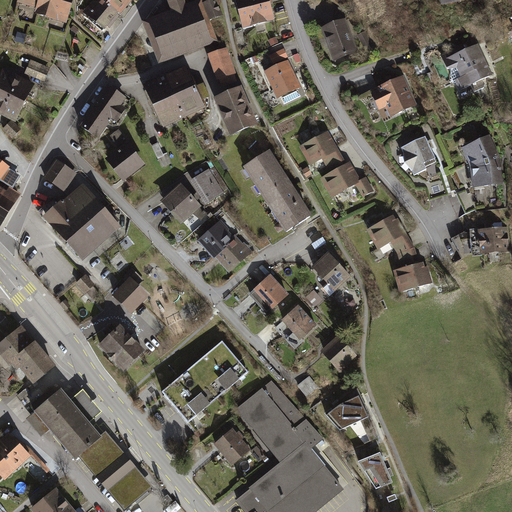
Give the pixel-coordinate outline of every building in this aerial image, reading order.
[(21,0),(40,6),(38,12),(49,16),(50,13),(66,18),(71,0),(21,0)] [(102,31),(118,12),(103,0),(95,0),(87,10),(92,14),(88,19),(102,31)] [(122,0),(103,0),(118,12),(125,3),(122,0)] [(176,18),(152,27),(166,61),(208,44),(208,37),(197,9),(186,14),(180,0),(173,0),(170,1),(176,18)] [(214,0),(204,4),(210,20),(221,16),(214,0)] [(235,0),(242,23),(251,20),(252,25),(264,22),(264,20),(273,18),(269,3),(271,3),(270,0),(235,0)] [(344,28),(342,22),(323,29),(331,48),(334,47),(338,58),(356,51),(350,36),(348,37),(346,32),(347,32),(348,31),(348,30),(348,29),(347,28),(346,28),(345,28),(344,28)] [(368,54),(375,50),(365,32),(358,35),(368,54)] [(458,50),(442,57),(447,69),(451,69),(451,77),(454,83),(457,82),(461,90),(471,85),(474,93),(484,88),(485,84),(483,79),(489,76),(485,67),(486,67),(477,46),(460,54),(458,50)] [(270,56),(273,63),(287,57),(284,50),(270,56)] [(224,51),(211,56),(219,78),(221,77),(224,84),(235,80),(224,51)] [(286,63),(267,72),(279,97),(281,96),(284,104),(300,96),(297,88),(298,88),(286,63)] [(48,71),(30,64),(25,73),(44,80),(48,71)] [(187,72),(168,81),(175,95),(182,92),(181,91),(185,89),(183,85),(192,81),(187,72)] [(1,74),(0,75),(0,87),(26,100),(32,87),(12,76),(10,79),(1,74)] [(414,105),(402,78),(390,84),(387,83),(384,84),(383,88),(380,89),(381,91),(376,93),(382,107),(387,105),(392,115),(414,105)] [(145,86),(155,107),(176,97),(175,95),(168,81),(163,84),(161,79),(145,86)] [(195,88),(192,81),(183,85),(185,89),(181,91),(182,92),(175,95),(176,97),(184,114),(203,105),(201,100),(207,97),(202,85),(195,88)] [(0,87),(0,98),(22,109),(26,100),(0,87)] [(109,88),(81,127),(97,137),(107,122),(113,126),(118,125),(130,107),(129,102),(123,99),(123,98),(109,88)] [(240,89),(216,100),(231,134),(255,124),(249,110),(250,109),(247,103),(246,103),(240,89)] [(155,107),(162,124),(184,114),(176,97),(155,107)] [(22,109),(0,98),(0,109),(17,118),(22,109)] [(4,129),(12,137),(20,130),(11,121),(4,129)] [(122,149),(109,159),(124,178),(142,164),(127,145),(129,144),(119,131),(112,137),(122,149)] [(324,160),(328,167),(342,159),(336,149),(335,149),(333,144),(332,144),(325,134),(313,141),(313,140),(301,146),(312,165),(325,157),(326,159),(324,160)] [(435,158),(425,137),(402,148),(403,152),(403,156),(404,156),(405,163),(410,167),(409,168),(412,171),(414,176),(426,170),(424,164),(435,158)] [(464,149),(472,166),(499,160),(488,138),(464,149)] [(159,158),(162,167),(171,163),(167,154),(164,156),(158,144),(152,147),(158,159),(159,158)] [(310,217),(269,153),(245,168),(246,169),(249,167),(253,174),(250,176),(257,185),(259,184),(264,191),(261,193),(267,202),(270,200),(282,219),(280,221),(287,232),(292,228),(293,230),(296,228),(295,227),(310,217)] [(342,159),(328,167),(332,173),(323,179),(333,197),(356,184),(364,197),(373,192),(365,179),(359,182),(355,174),(352,176),(342,159)] [(499,160),(472,166),(474,186),(501,183),(499,160)] [(62,188),(73,172),(56,161),(45,177),(62,188)] [(126,180),(131,187),(145,176),(140,169),(126,180)] [(209,171),(194,181),(207,202),(220,194),(216,188),(219,186),(209,171)] [(93,215),(96,217),(104,210),(83,187),(47,218),(66,240),(93,215)] [(181,187),(165,201),(182,221),(198,206),(181,187)] [(0,202),(10,209),(19,195),(9,189),(3,196),(0,194),(0,202)] [(53,199),(41,210),(46,215),(58,205),(53,199)] [(0,202),(0,222),(1,223),(10,209),(0,202)] [(66,240),(79,256),(108,230),(111,234),(119,227),(104,210),(96,217),(93,215),(66,240)] [(391,242),(399,255),(413,248),(399,224),(396,226),(391,218),(369,230),(379,249),(391,242)] [(488,230),(471,232),(473,254),(508,250),(506,228),(503,229),(502,223),(494,223),(488,230)] [(232,239),(219,224),(202,239),(210,248),(208,249),(214,257),(233,240),(232,239)] [(233,240),(214,257),(216,255),(222,262),(224,260),(232,269),(248,254),(234,238),(232,239),(233,240)] [(417,265),(413,248),(399,255),(403,269),(396,271),(401,292),(430,283),(427,272),(424,273),(421,264),(417,265)] [(329,255),(314,268),(329,283),(323,289),(330,296),(337,289),(335,288),(348,276),(329,255)] [(128,284),(116,297),(130,310),(144,296),(131,284),(139,276),(133,270),(123,279),(128,284)] [(85,276),(77,283),(86,293),(87,292),(93,286),(85,276)] [(271,277),(251,295),(262,308),(268,303),(272,308),(287,294),(271,277)] [(99,294),(93,286),(87,292),(93,299),(99,294)] [(312,293),(307,298),(315,306),(320,301),(312,293)] [(354,304),(354,300),(349,298),(345,301),(346,306),(351,307),(354,304)] [(70,306),(65,301),(61,304),(66,310),(70,306)] [(299,307),(284,321),(294,332),(286,340),(295,349),(303,341),(301,338),(315,325),(299,307)] [(143,351),(120,327),(101,345),(124,369),(143,351)] [(33,345),(20,329),(0,345),(0,346),(18,368),(21,366),(34,381),(52,366),(35,344),(33,345)] [(354,356),(338,338),(325,351),(339,366),(346,360),(348,362),(354,356)] [(188,423),(248,372),(222,342),(162,392),(188,423)] [(299,386),(306,395),(317,387),(309,377),(299,386)] [(252,490),(238,501),(246,511),(313,511),(342,489),(309,449),(321,439),(271,383),(239,409),(283,463),(251,489),(252,490)] [(70,400),(61,389),(47,402),(31,384),(18,394),(34,413),(31,415),(46,433),(52,428),(77,457),(80,455),(124,508),(148,488),(102,435),(101,436),(100,436),(99,437),(89,425),(88,426),(68,402),(70,400)] [(102,412),(83,389),(70,400),(89,423),(102,412)] [(340,405),(326,415),(340,430),(361,421),(370,441),(377,438),(368,416),(356,390),(350,395),(352,399),(340,405)] [(273,455),(238,411),(233,415),(269,459),(273,455)] [(248,450),(232,431),(216,444),(232,463),(248,450)] [(24,453),(11,439),(0,449),(0,479),(4,476),(6,477),(22,463),(18,459),(24,453)] [(251,451),(259,461),(264,457),(257,447),(251,451)] [(380,453),(359,462),(376,489),(392,482),(389,477),(393,475),(390,468),(386,470),(380,453)] [(75,511),(73,511),(55,490),(33,508),(35,511),(80,511),(78,509),(75,511)]
